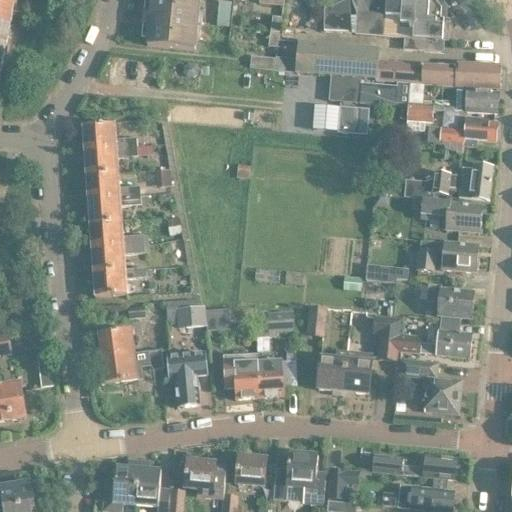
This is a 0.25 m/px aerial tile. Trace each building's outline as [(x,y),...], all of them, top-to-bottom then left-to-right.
[(0,0),(0,17),(10,20),(14,1),(14,0),(0,0)] [(142,22),(172,25),(174,0),(150,0),(149,17),(142,16),(142,22)] [(187,0),(174,0),(172,25),(196,28),(199,1),(187,0)] [(282,9),(282,0),(257,0),(257,6),(282,9)] [(306,0),(304,1),(311,12),(318,8),(313,0),(306,0)] [(439,12),(429,0),(349,0),(354,16),(353,36),(447,44),(448,22),(439,21),(439,12)] [(350,36),(346,1),(322,11),(322,34),(350,36)] [(0,42),(5,44),(10,20),(0,17),(0,42)] [(271,19),(269,34),(278,35),(280,20),(271,19)] [(172,25),(142,22),(141,28),(148,29),(146,49),(169,51),(172,25)] [(193,54),(196,28),(172,25),(169,51),(193,54)] [(278,35),(269,34),(267,49),(276,50),(278,35)] [(420,86),(423,86),(452,89),(452,87),(498,91),(500,70),(467,67),(467,75),(454,74),(454,70),(376,63),(377,49),(297,42),(294,74),(330,77),(360,79),(420,85),(420,86)] [(249,73),(271,75),(274,61),(250,59),(249,73)] [(274,61),(271,75),(280,75),(282,61),(274,60),(274,61)] [(185,79),(192,80),(197,76),(197,70),(194,66),(186,65),(182,68),(181,74),(185,79)] [(394,106),(406,107),(408,91),(396,90),(396,88),(359,85),(360,79),(330,77),(328,103),(358,106),(394,109),(394,106)] [(421,108),(423,86),(420,86),(408,85),(408,91),(406,107),(421,108)] [(432,110),(431,113),(496,117),(498,95),(455,92),(454,105),(432,103),(432,110)] [(406,124),(430,126),(431,113),(432,110),(407,107),(407,109),(400,109),(400,115),(399,121),(406,122),(406,124)] [(366,125),(367,112),(339,110),(338,109),(336,135),(357,137),(358,125),(366,125)] [(464,133),(428,130),(427,145),(441,147),(441,144),(463,146),(462,148),(476,149),(477,143),(495,144),(497,125),(465,123),(464,133)] [(113,127),(80,129),(82,154),(135,150),(135,141),(114,142),(113,127)] [(135,150),(82,154),(84,178),(117,176),(116,161),(136,159),(135,150)] [(248,182),(249,169),(236,168),(235,180),(248,182)] [(431,174),(430,182),(425,185),(404,182),(402,200),(413,201),(431,203),(432,197),(447,198),(448,191),(460,192),(460,201),(489,204),(492,170),(472,168),(472,174),(462,173),(462,178),(449,177),(449,176),(431,174)] [(117,176),(84,178),(86,202),(139,199),(138,189),(118,191),(117,176)] [(390,197),(390,195),(391,183),(376,182),(374,196),(387,197),(390,197)] [(139,199),(86,202),(87,227),(120,224),(119,209),(140,208),(139,199)] [(478,238),(481,211),(448,207),(448,205),(431,203),(413,201),(412,211),(420,212),(419,222),(439,224),(440,219),(447,220),(445,234),(478,238)] [(181,236),(177,220),(166,222),(169,238),(181,236)] [(120,224),(87,227),(89,251),(142,247),(142,238),(122,239),(120,224)] [(421,245),(417,275),(434,276),(434,272),(442,273),(442,274),(475,278),(478,251),(421,245)] [(142,247),(89,251),(91,275),(124,272),(123,258),(143,256),(142,247)] [(395,286),(395,281),(406,282),(407,271),(382,269),(380,284),(395,286)] [(91,275),(93,300),(126,297),(125,282),(145,280),(144,271),(124,272),(91,275)] [(343,279),(341,292),(359,293),(360,280),(343,279)] [(437,320),(470,324),(473,297),(440,293),(441,290),(428,289),(426,305),(438,307),(437,320)] [(166,314),(176,313),(196,311),(195,303),(165,305),(166,314)] [(322,341),(326,311),(307,309),(304,339),(322,341)] [(128,321),(143,320),(143,310),(127,311),(128,321)] [(166,314),(167,324),(176,323),(177,331),(203,329),(204,329),(202,313),(202,311),(196,311),(176,313),(166,314)] [(204,329),(203,329),(204,334),(228,333),(227,312),(202,313),(204,329)] [(267,336),(291,334),(291,317),(266,317),(266,318),(255,318),(255,340),(268,340),(267,336)] [(373,319),(371,337),(378,338),(375,363),(396,365),(397,355),(399,355),(400,337),(399,337),(401,322),(373,319)] [(420,339),(400,337),(399,355),(470,362),(472,338),(457,337),(458,327),(439,325),(438,334),(437,334),(435,348),(421,347),(422,342),(420,342),(420,339)] [(100,361),(133,357),(130,333),(96,337),(100,361)] [(0,358),(11,357),(8,335),(0,336),(0,358)] [(133,357),(100,361),(96,362),(100,387),(141,381),(139,366),(146,365),(152,372),(162,371),(160,353),(133,357)] [(319,361),(315,394),(341,397),(346,357),(336,355),(335,363),(319,361)] [(341,397),(367,400),(371,367),(356,365),(357,358),(346,357),(341,397)] [(36,359),(39,389),(51,388),(47,358),(36,359)] [(234,405),(259,404),(257,374),(257,368),(256,368),(256,359),(221,361),(223,395),(234,394),(234,405)] [(169,386),(173,386),(176,413),(198,411),(195,380),(206,379),(204,360),(167,363),(169,386)] [(397,369),(396,377),(423,381),(421,403),(424,404),(423,414),(457,417),(461,383),(435,381),(436,366),(398,362),(398,365),(397,369)] [(257,368),(257,374),(259,404),(282,402),(280,367),(257,368)] [(18,387),(0,389),(0,423),(22,420),(18,387)] [(441,422),(392,417),(392,421),(440,426),(441,422)] [(326,468),(338,469),(339,451),(327,450),(326,468)] [(274,471),(271,502),(285,503),(286,490),(304,491),(303,504),(303,507),(323,508),(324,490),(314,489),(314,485),(315,475),(317,458),(290,456),(288,472),(274,471)] [(414,479),(435,481),(443,482),(454,483),(456,461),(422,458),(420,470),(401,468),(402,462),(375,458),(373,475),(400,478),(414,479)] [(266,463),(238,460),(235,486),(263,489),(266,463)] [(214,467),(187,464),(184,491),(198,493),(197,501),(221,503),(222,498),(223,484),(212,483),(214,467)] [(121,511),(122,508),(135,509),(139,465),(135,465),(134,472),(115,470),(113,486),(104,485),(101,511),(121,511)] [(159,493),(161,474),(142,473),(143,466),(139,465),(135,509),(157,511),(168,511),(170,494),(159,493)] [(344,503),(345,488),(358,489),(359,473),(327,471),(325,502),(344,503)] [(380,509),(413,511),(451,511),(453,495),(442,494),(443,482),(435,481),(433,493),(412,491),(411,499),(382,496),(380,509)] [(33,511),(30,484),(13,487),(17,511),(33,511)] [(17,511),(13,487),(0,488),(0,511),(17,511)] [(181,511),(183,496),(170,494),(168,511),(181,511)] [(222,498),(221,503),(220,511),(235,511),(237,499),(222,498)] [(349,511),(350,506),(325,503),(324,511),(349,511)]
